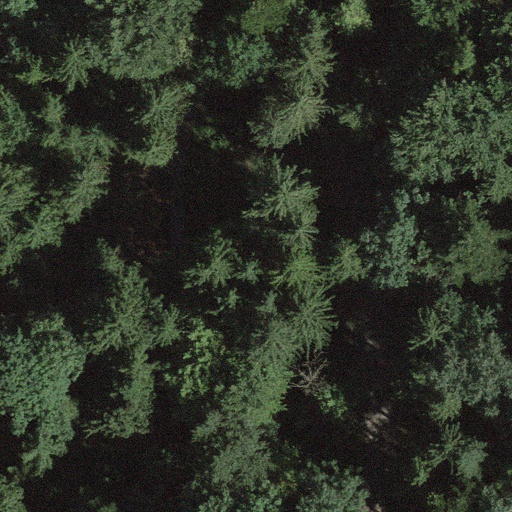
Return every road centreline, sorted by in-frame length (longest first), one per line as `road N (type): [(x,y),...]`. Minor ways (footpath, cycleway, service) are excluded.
road 1 (track): [(410,511),(409,143),(425,0)]
road 2 (track): [(472,0),(409,143)]
